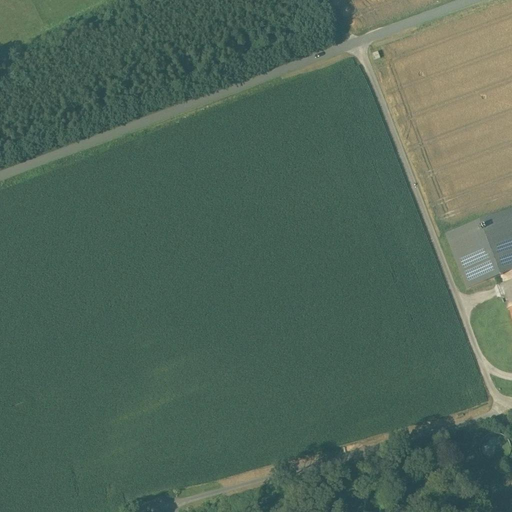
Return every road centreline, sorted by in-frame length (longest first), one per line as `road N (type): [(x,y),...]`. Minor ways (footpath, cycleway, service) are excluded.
road 1 (unclassified): [(506,400),(490,388),(355,43)]
road 2 (unclassified): [(144,511),(488,412),(506,400)]
road 3 (unclassified): [(355,43),(0,177)]
road 4 (unclassified): [(474,0),(355,43)]
